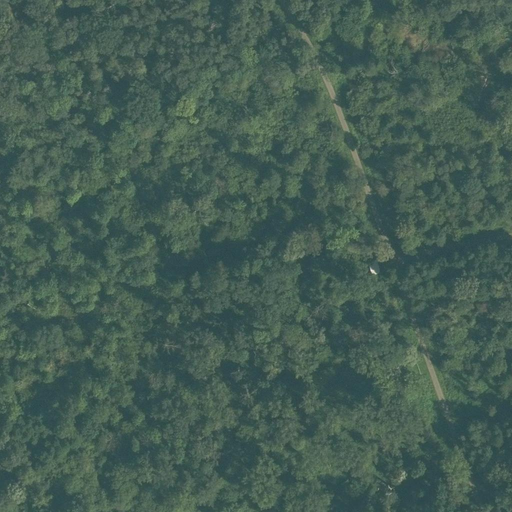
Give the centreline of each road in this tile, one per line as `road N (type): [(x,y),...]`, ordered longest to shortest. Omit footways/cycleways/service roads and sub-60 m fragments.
road 1 (unclassified): [(389,256),(319,78),(273,0)]
road 2 (unclassified): [(470,511),(389,256)]
road 3 (unclassified): [(511,233),(389,256)]
